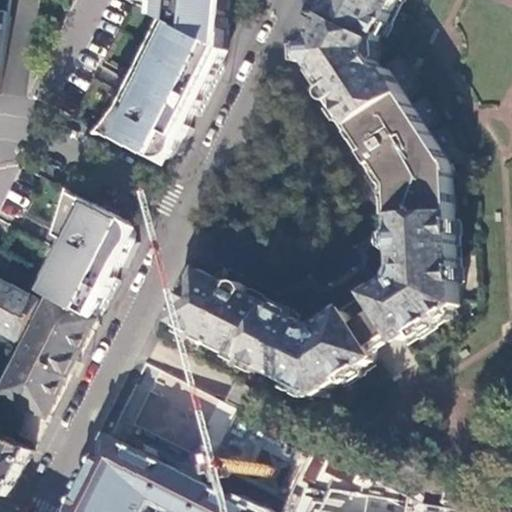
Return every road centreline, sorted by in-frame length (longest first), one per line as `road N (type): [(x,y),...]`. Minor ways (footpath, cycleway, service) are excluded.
road 1 (residential): [(42,511),(189,211)]
road 2 (residential): [(189,211),(293,0)]
road 3 (residential): [(189,211),(21,127),(0,125)]
